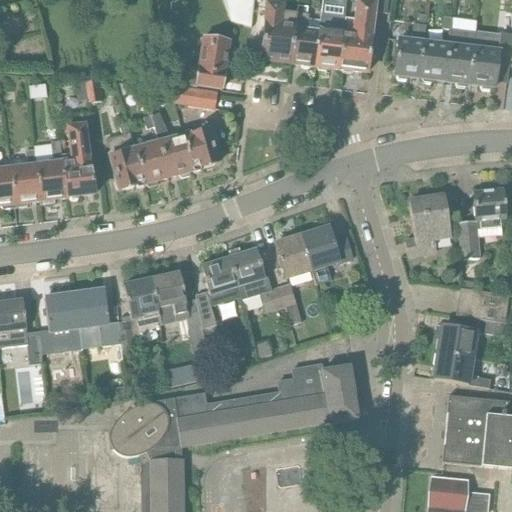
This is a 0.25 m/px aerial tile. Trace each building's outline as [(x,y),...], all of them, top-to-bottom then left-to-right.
[(221,0),(231,26),(251,28),(254,0),(221,0)] [(313,69),(338,72),(344,21),(346,3),(321,0),(317,34),(313,69)] [(353,22),(344,21),(338,72),(367,76),(374,15),(386,16),(388,0),(372,0),(372,4),(355,3),(353,22)] [(259,62),(290,66),(295,16),(283,15),(284,7),(281,7),(271,5),(264,5),(262,23),(264,23),(259,62)] [(297,8),(296,15),(307,16),(307,9),(297,8)] [(290,66),(313,69),(317,34),(305,33),(307,16),(296,15),(295,16),(290,66)] [(393,79),(419,82),(423,44),(426,18),(418,17),(417,27),(412,27),(411,42),(397,41),(393,79)] [(449,33),(450,32),(452,21),(443,20),(442,32),(449,33)] [(468,87),(472,50),(474,35),(450,32),(449,33),(448,47),(443,85),(468,87)] [(472,50),(468,87),(494,90),(495,83),(506,84),(511,40),(500,38),(498,53),(472,50)] [(176,68),(174,85),(222,92),(229,44),(202,40),(197,72),(176,68)] [(419,82),(443,85),(448,47),(423,44),(419,82)] [(88,106),(102,104),(99,83),(98,83),(97,79),(84,80),(86,90),(88,106)] [(79,91),(86,90),(84,80),(77,81),(79,91)] [(122,98),(137,94),(135,83),(119,87),(122,98)] [(174,105),(213,111),(215,96),(176,90),(174,105)] [(158,116),(151,118),(154,131),(157,142),(165,169),(169,180),(192,174),(182,137),(169,140),(169,139),(158,116)] [(151,118),(143,120),(147,133),(154,131),(151,118)] [(144,187),(133,150),(127,125),(119,127),(122,138),(105,143),(109,159),(111,159),(119,194),(144,187)] [(61,157),(66,202),(94,198),(85,126),(65,128),(68,157),(61,157)] [(182,137),(192,174),(217,167),(212,151),(218,149),(213,131),(190,136),(189,135),(182,137)] [(144,187),(169,180),(165,169),(157,142),(145,145),(146,147),(133,150),(144,187)] [(39,205),(66,202),(61,157),(59,144),(51,145),(52,157),(35,159),(39,205)] [(14,208),(39,205),(35,159),(34,153),(25,154),(25,160),(8,163),(14,208)] [(0,209),(14,208),(8,163),(0,163),(0,209)] [(457,226),(461,263),(479,261),(477,232),(479,232),(480,240),(502,238),(500,223),(505,223),(503,192),(472,195),(474,224),(457,226)] [(434,244),(451,242),(444,199),(408,205),(414,243),(405,245),(407,259),(436,254),(434,244)] [(300,239),(311,274),(315,288),(331,284),(327,272),(324,273),(324,271),(352,262),(347,243),(334,246),(329,230),(300,239)] [(285,283),(311,274),(300,239),(274,247),(285,283)] [(285,311),(278,291),(272,293),(267,276),(264,277),(257,252),(229,260),(241,301),(242,303),(260,298),(265,317),(285,311)] [(200,318),(204,340),(217,337),(214,328),(216,328),(210,309),(222,306),(241,301),(229,260),(201,269),(209,294),(196,298),(200,318)] [(160,329),(186,323),(189,322),(189,321),(178,276),(150,282),(159,326),(160,329)] [(150,333),(159,326),(150,282),(122,288),(129,319),(121,320),(122,324),(118,325),(121,348),(122,355),(136,354),(134,338),(143,336),(150,333)] [(278,291),(285,311),(290,329),(302,325),(290,288),(278,291)] [(459,291),(458,301),(506,310),(508,299),(459,291)] [(121,348),(118,325),(108,327),(104,293),(74,297),(80,346),(81,353),(121,348)] [(61,349),(80,346),(74,297),(44,301),(48,334),(39,336),(42,358),(62,356),(61,349)] [(506,310),(458,301),(455,318),(472,321),(504,327),(506,310)] [(42,358),(39,336),(26,337),(22,303),(0,306),(0,351),(27,348),(28,360),(42,358)] [(189,321),(189,322),(186,323),(192,355),(206,352),(204,340),(200,318),(189,321)] [(437,356),(474,361),(478,334),(480,336),(493,338),(493,337),(502,338),(504,327),(472,321),(470,333),(441,329),(437,356)] [(433,383),(489,391),(490,383),(471,380),(474,361),(437,356),(433,383)] [(183,511),(183,462),(181,462),(181,451),(327,427),(327,428),(355,423),(351,399),(352,398),(347,370),(322,374),(321,368),(292,373),(293,382),(277,385),(279,396),(206,408),(204,397),(174,402),(131,409),(131,411),(125,415),(120,420),(115,426),(111,432),(107,432),(110,454),(114,453),(115,455),(117,457),(119,458),(122,459),(124,460),(129,460),(134,460),(139,459),(140,465),(141,511),(183,511)] [(511,472),(511,405),(448,399),(441,466),(511,472)] [(487,511),(488,497),(467,495),(468,483),(432,480),(428,511),(487,511)]
